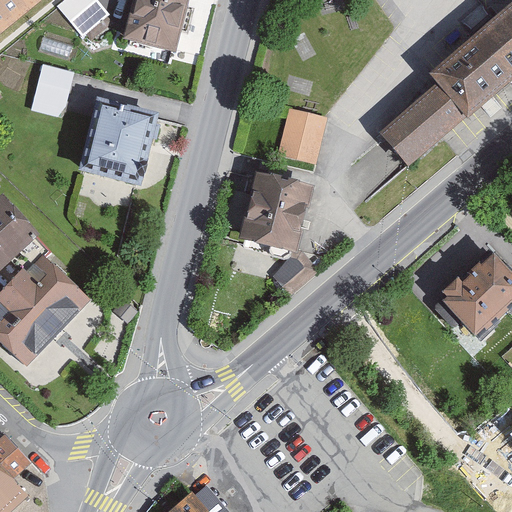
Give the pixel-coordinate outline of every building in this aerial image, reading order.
[(0,0),(0,39),(47,0),(0,0)] [(67,0),(56,8),(81,42),(112,19),(97,0),(67,0)] [(189,0),(137,0),(128,41),(177,52),(189,0)] [(511,2),(433,70),(442,79),(377,133),(404,167),(470,113),(473,118),(511,84),(511,2)] [(77,75),(43,65),(30,113),(64,122),(77,75)] [(160,116),(102,104),(87,174),(146,186),(160,116)] [(327,117),(288,109),(277,160),(317,168),(327,117)] [(330,189),(268,174),(250,244),(312,259),(330,189)] [(0,267),(33,236),(1,202),(0,202),(0,267)] [(476,334),(511,301),(511,276),(493,256),(445,301),(476,334)] [(0,311),(0,345),(30,374),(98,302),(51,257),(0,311)] [(0,511),(9,511),(25,496),(10,481),(31,460),(6,436),(0,441),(0,511)] [(219,511),(205,492),(177,511),(219,511)]
